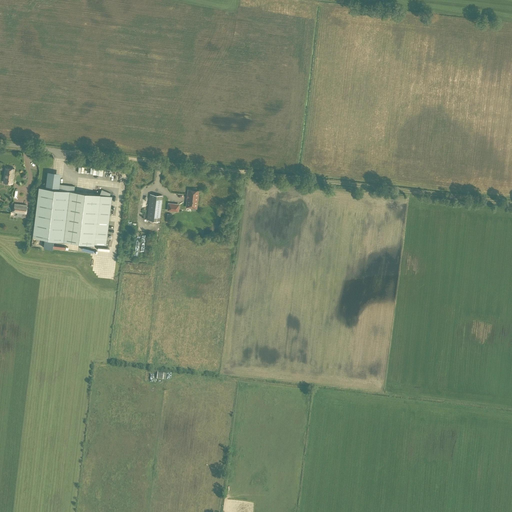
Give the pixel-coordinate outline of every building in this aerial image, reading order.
[(13,183),(14,168),(5,167),(4,182),(13,183)] [(39,186),(33,236),(45,238),(53,239),(63,240),(71,241),(88,243),(94,244),(94,243),(106,244),(107,239),(112,196),(110,195),(110,193),(102,190),(99,194),(94,193),(74,191),(75,186),(59,184),(59,189),(46,187),(39,186)] [(196,208),(198,190),(188,189),(188,194),(187,194),(187,198),(186,207),(192,208),(192,209),(193,210),(194,210),(195,209),(195,208),(196,208)] [(159,221),(162,195),(150,194),(147,220),(159,221)] [(178,212),(179,204),(168,202),(167,211),(178,212)] [(26,213),(27,205),(15,204),(14,212),(26,213)] [(136,248),(140,248),(140,257),(145,257),(145,248),(141,248),(141,233),(136,233),(136,248)]
